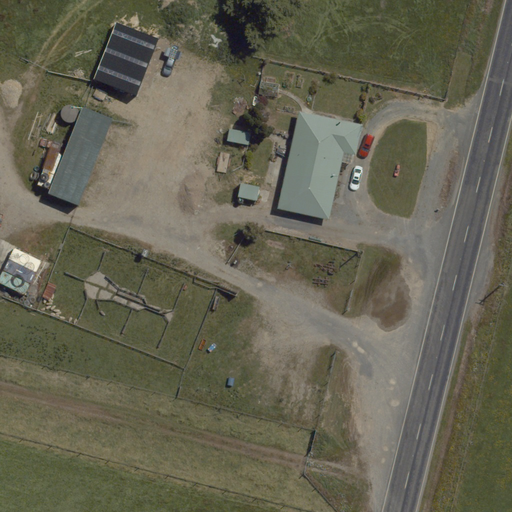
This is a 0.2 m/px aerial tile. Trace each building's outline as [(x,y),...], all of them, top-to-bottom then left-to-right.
[(81,205),(114,119),(84,107),(50,194),(81,205)] [(362,125),(301,112),(279,208),(329,219),(344,152),(356,155),(362,125)] [(274,368),(260,364),(250,406),(263,409),(274,368)] [(302,372),(282,364),(266,407),(285,414),(302,372)] [(323,383),(305,375),(291,410),(310,418),(323,383)]
